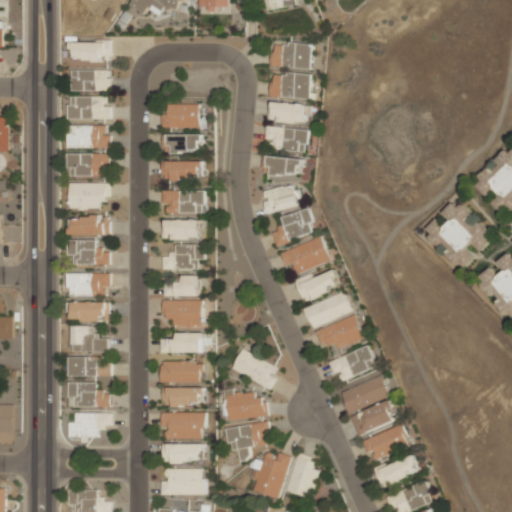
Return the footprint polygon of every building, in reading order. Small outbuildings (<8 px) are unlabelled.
[(145,13),(148,8),(160,15),(166,5),(176,10),(181,0),(133,0),(131,5),(145,13)] [(199,0),(199,8),(231,8),(230,0),(199,0)] [(264,0),(266,9),(298,4),(297,0),(264,0)] [(111,41),(70,42),(71,60),(112,59),(111,41)] [(313,68),(314,44),(274,42),(273,66),(313,68)] [(111,69),(72,70),(72,90),(111,90),(111,69)] [(272,97),(312,98),(313,74),(273,72),(272,97)] [(111,118),(111,106),(106,106),(107,96),(70,96),(70,118),(111,118)] [(268,121),(310,123),(311,104),(269,102),(268,121)] [(201,128),(201,105),(162,105),(162,128),(201,128)] [(10,116),(0,116),(0,149),(9,150),(10,116)] [(69,148),(112,147),(112,135),(107,135),(107,125),(69,125),(69,148)] [(266,139),(272,139),(272,150),(307,151),(308,129),(266,127),(266,139)] [(164,153),(204,153),(204,134),(164,134),(164,153)] [(504,215),(511,207),(511,146),(494,163),(493,163),(478,177),(482,181),(474,188),(484,198),(495,188),(501,195),(493,202),(504,215)] [(111,153),(70,153),(70,176),(111,176),(111,153)] [(270,173),(304,174),(304,157),(270,156),(270,173)] [(203,180),(203,161),(163,161),(163,180),(203,180)] [(110,182),(70,182),(70,208),(100,208),(100,201),(110,202),(110,182)] [(268,214),(302,205),(297,183),(265,191),(267,201),(265,201),(268,214)] [(163,213),(206,213),(206,190),(163,190),(163,213)] [(457,199),(443,213),(451,220),(446,226),(438,218),(427,228),(433,234),(430,237),(462,270),(476,256),(468,249),(474,243),(482,251),(495,238),(457,199)] [(277,245),(314,233),(311,223),(314,222),(310,208),(282,216),(285,226),(273,230),(277,245)] [(111,234),(110,216),(70,217),(70,235),(111,234)] [(204,219),(164,219),(164,239),(204,239),(204,219)] [(281,252),(286,265),(295,262),(299,273),(332,261),(323,236),(281,252)] [(98,240),(69,240),(68,255),(75,255),(75,264),(111,264),(111,250),(97,249),(98,240)] [(164,255),(164,269),(205,269),(205,245),(173,245),(173,255),(164,255)] [(511,250),(495,264),(479,277),(498,302),(511,320),(511,319),(511,250)] [(312,273),(296,279),(304,301),(342,287),(336,269),(314,277),(312,273)] [(107,296),(107,286),(111,286),(111,273),(68,272),(68,295),(107,296)] [(164,296),(201,296),(201,275),(175,275),(175,285),(164,285),(164,296)] [(313,328),(355,311),(346,291),(304,308),(313,328)] [(173,328),(203,328),(203,299),(164,299),(164,318),(173,318),(173,328)] [(111,301),(70,302),(70,321),(111,320),(111,301)] [(328,343),(332,353),(367,340),(357,314),(316,330),(322,345),(328,343)] [(0,339),(13,339),(13,316),(0,316),(0,339)] [(109,351),(109,338),(100,338),(100,333),(93,333),(93,325),(74,325),(74,350),(109,351)] [(161,352),(212,352),(212,332),(172,332),(172,342),(161,342),(161,352)] [(329,362),(334,374),(340,371),(344,380),(377,366),(368,345),(329,362)] [(269,389),(280,370),(244,349),(232,368),(269,389)] [(70,357),(70,375),(98,376),(98,357),(70,357)] [(204,383),(204,360),(161,360),(161,383),(204,383)] [(100,376),(112,376),(112,363),(100,363),(100,376)] [(392,396),(383,375),(341,392),(350,413),(392,396)] [(69,382),(69,406),(111,406),(111,392),(98,391),(98,382),(69,382)] [(204,386),(163,386),(163,406),(204,406),(204,386)] [(226,393),(226,418),(267,417),(267,392),(226,393)] [(359,435),(400,418),(392,399),(352,416),(359,435)] [(0,444),(13,444),(14,404),(0,403),(0,444)] [(70,436),(99,437),(99,427),(112,427),(112,412),(76,412),(76,421),(70,421),(70,436)] [(206,438),(206,412),(162,412),(162,438),(206,438)] [(230,449),(237,448),(240,460),(252,458),(250,448),(273,444),(268,420),(226,428),(230,449)] [(369,453),(374,451),(378,459),(411,444),(402,424),(363,441),(369,453)] [(204,443),(164,443),(164,463),(204,463),(204,443)] [(267,449),(263,462),(260,462),(251,489),(278,498),(292,458),(267,449)] [(312,498),(320,470),(313,468),(316,457),(298,452),(287,491),(312,498)] [(383,486),(421,473),(416,455),(377,467),(383,486)] [(162,494),(205,494),(205,468),(162,468),(162,494)] [(408,511),(436,501),(427,481),(390,496),(396,511),(408,511)] [(112,511),(112,498),(102,498),(102,489),(70,489),(70,506),(78,506),(78,511),(112,511)]
